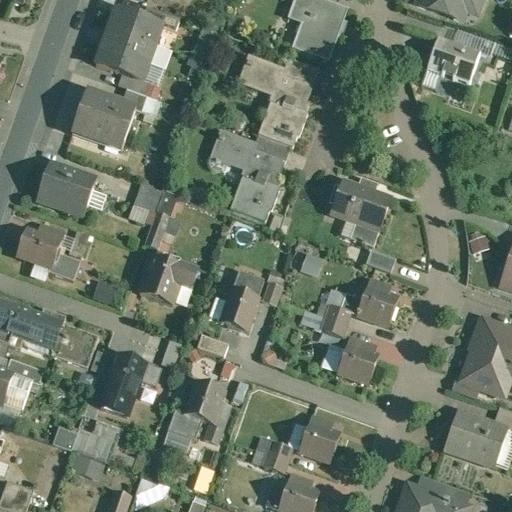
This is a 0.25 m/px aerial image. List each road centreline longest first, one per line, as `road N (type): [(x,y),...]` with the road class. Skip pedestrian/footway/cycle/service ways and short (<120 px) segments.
road 1 (residential): [(375,49),(444,231),(450,287),(402,428)]
road 2 (residential): [(250,371),(402,428)]
road 3 (residential): [(51,46),(0,196)]
road 4 (residential): [(315,165),(349,64),(375,49)]
